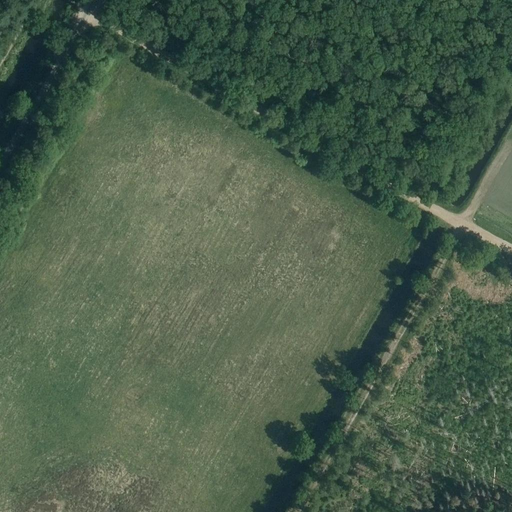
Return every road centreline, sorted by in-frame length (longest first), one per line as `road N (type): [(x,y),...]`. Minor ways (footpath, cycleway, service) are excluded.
road 1 (track): [(511,253),(89,11)]
road 2 (track): [(293,511),(459,223)]
road 3 (unclassified): [(96,0),(0,165)]
